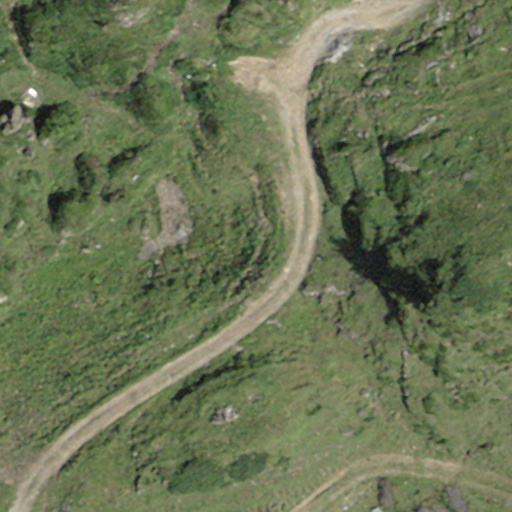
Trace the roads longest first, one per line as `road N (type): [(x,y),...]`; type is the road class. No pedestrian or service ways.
road 1 (track): [(413,0),(347,20),(316,39),(302,75),(302,106),(318,212),(289,290),(253,322),(73,437),(22,511)]
road 2 (track): [(323,511),(372,475),(423,464),(511,493)]
